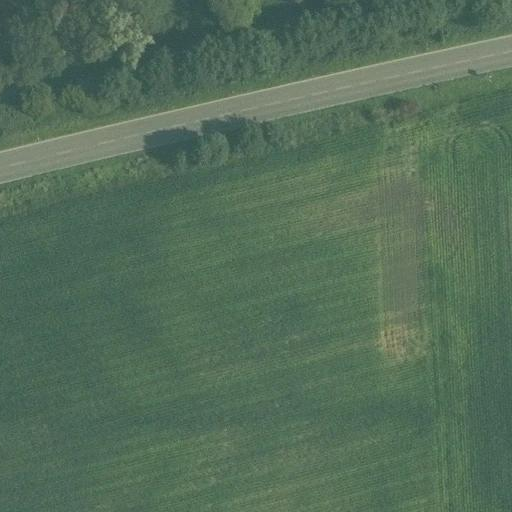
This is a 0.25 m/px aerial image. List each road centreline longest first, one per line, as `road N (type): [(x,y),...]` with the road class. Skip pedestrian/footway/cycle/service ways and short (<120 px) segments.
road 1 (primary): [(511,56),(0,168)]
road 2 (unclassified): [(437,0),(155,65)]
road 3 (unclassified): [(155,65),(0,99)]
